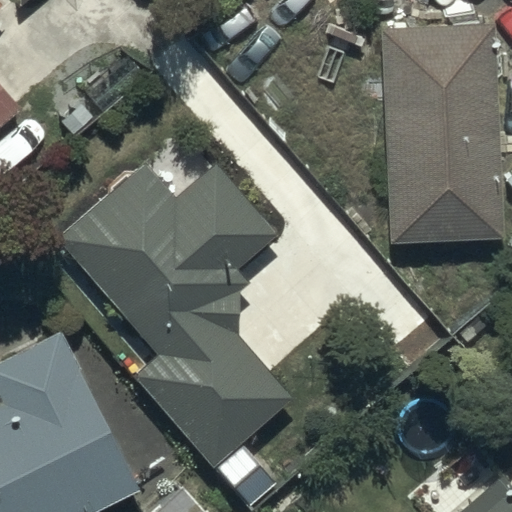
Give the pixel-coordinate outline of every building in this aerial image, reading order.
[(377,20),(380,231),(495,230),(486,15),(377,20)] [(0,113),(15,100),(0,83),(0,113)] [(140,155),(51,231),(153,345),(127,368),(244,499),(271,474),(234,433),(286,388),(229,324),(234,282),(242,273),(233,257),(271,223),(208,156),(172,190),(140,155)] [(511,162),(500,173),(511,186),(511,162)] [(0,511),(72,511),(133,483),(55,323),(0,350),(0,511)] [(511,511),(511,481),(497,465),(446,511),(511,511)] [(209,511),(176,478),(141,511),(209,511)]
